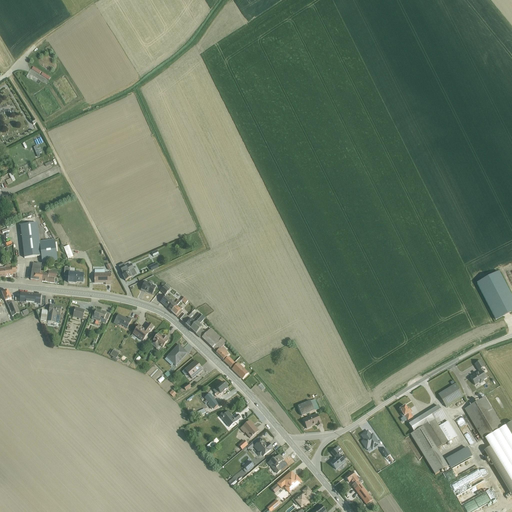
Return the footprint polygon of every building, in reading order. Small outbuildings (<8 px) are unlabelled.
[(22,211),(30,208),(28,202),(19,205),(22,211)] [(40,223),(21,226),(26,258),(41,256),(42,262),(58,259),(55,242),(43,243),(40,223)] [(64,249),(69,260),(74,258),(69,247),(64,249)] [(132,262),(138,273),(146,269),(140,258),(132,262)] [(155,263),(148,267),(151,273),(159,269),(155,263)] [(0,279),(13,278),(17,272),(16,265),(10,266),(10,269),(0,270),(0,279)] [(39,272),(33,272),(33,281),(40,281),(40,274),(44,274),(44,266),(39,266),(39,272)] [(132,268),(123,273),(126,279),(135,275),(132,268)] [(495,319),(511,310),(511,301),(497,273),(477,283),(495,319)] [(72,275),(71,283),(85,284),(85,275),(72,275)] [(147,283),(143,292),(151,296),(155,287),(147,283)] [(165,286),(161,291),(166,295),(170,290),(165,286)] [(16,305),(15,303),(13,303),(9,292),(4,292),(2,293),(12,317),(20,314),(16,305)] [(39,295),(17,293),(17,303),(15,303),(16,305),(26,306),(27,300),(39,301),(39,295)] [(165,295),(159,300),(176,317),(181,311),(165,295)] [(178,304),(181,301),(185,305),(188,301),(182,296),(176,303),(178,304)] [(47,322),(59,324),(62,308),(50,306),(49,314),(48,313),(47,322)] [(85,311),(75,308),(73,317),(82,320),(85,311)] [(94,315),(93,318),(100,321),(100,322),(106,324),(107,320),(108,321),(110,315),(103,312),(103,313),(96,310),(95,313),(94,315)] [(187,312),(181,318),(197,335),(204,328),(201,324),(206,319),(200,312),(195,317),(193,319),(187,312)] [(118,324),(127,329),(131,320),(129,318),(128,320),(119,315),(114,324),(117,326),(118,324)] [(139,326),(133,335),(143,342),(154,328),(149,324),(145,330),(139,326)] [(202,338),(217,353),(223,346),(226,343),(211,329),(202,338)] [(162,338),(158,335),(150,345),(156,349),(156,350),(159,353),(168,342),(167,342),(168,341),(163,337),(162,338)] [(187,354),(179,345),(165,360),(171,366),(173,364),(175,366),(187,354)] [(223,360),(229,354),(227,352),(228,351),(223,346),(217,353),(216,354),(223,360)] [(119,354),(113,351),(110,355),(113,357),(112,359),(117,362),(118,360),(116,359),(119,354)] [(235,364),(229,357),(224,362),(231,368),(235,364)] [(203,370),(195,361),(182,372),(185,376),(188,374),(192,379),(203,370)] [(481,361),(475,364),(479,372),(471,376),(476,386),(481,384),(481,385),(485,383),(484,380),(488,378),(485,373),(487,372),(481,361)] [(249,374),(238,363),(232,370),(243,380),(249,374)] [(228,388),(224,382),(213,391),(216,394),(216,395),(217,396),(218,396),(228,388)] [(455,387),(439,396),(446,408),(462,398),(455,387)] [(210,394),(204,398),(214,410),(219,405),(210,394)] [(299,404),(303,414),(318,408),(314,399),(299,404)] [(464,411),(484,440),(502,428),(483,400),(464,411)] [(415,418),(408,405),(402,408),(407,416),(401,420),(404,425),(415,418)] [(438,407),(409,425),(414,433),(409,435),(434,476),(447,468),(436,451),(448,443),(437,426),(446,421),(438,407)] [(223,413),(219,416),(229,428),(241,418),(238,415),(234,418),(228,412),(225,415),(223,413)] [(304,420),(306,427),(321,421),(318,414),(304,420)] [(466,436),(465,434),(470,431),(462,416),(455,421),(464,437),(466,436)] [(249,422),(240,429),(244,434),(245,433),(250,439),(259,432),(254,426),(253,427),(249,422)] [(371,447),(373,450),(381,445),(373,434),(371,435),(368,431),(361,435),(364,440),(361,442),(367,450),(371,447)] [(261,456),(263,457),(273,448),(269,443),(266,446),(264,444),(265,444),(259,437),(247,447),(249,450),(253,447),(258,453),(257,454),(259,457),(261,456)] [(216,438),(206,446),(208,449),(218,441),(216,438)] [(336,471),(347,461),(341,454),(344,452),(339,446),(331,453),(336,458),(330,464),(336,471)] [(386,449),(381,452),(386,459),(390,456),(386,449)] [(273,460),(267,464),(276,474),(281,470),(277,465),(283,460),(279,456),(274,461),(273,460)] [(244,466),(248,471),(254,466),(250,461),(244,466)] [(291,472),(277,484),(281,489),(285,486),(286,487),(285,488),(288,493),(302,482),(296,476),(295,477),(291,472)] [(348,480),(367,505),(373,501),(358,481),(360,479),(356,473),(348,480)] [(478,473),(452,484),(463,511),(481,511),(480,508),(496,501),(491,490),(476,496),(473,490),(470,491),(469,489),(474,487),(471,481),(479,478),(478,473)] [(271,489),(275,494),(281,490),(277,485),(271,489)] [(298,494),(292,500),(297,506),(298,505),(301,509),(304,506),(305,507),(310,503),(305,498),(306,498),(304,495),(305,495),(306,496),(311,492),(307,487),(302,492),(303,493),(300,496),(298,494)] [(276,500),(270,505),(274,509),(279,504),(276,500)]
